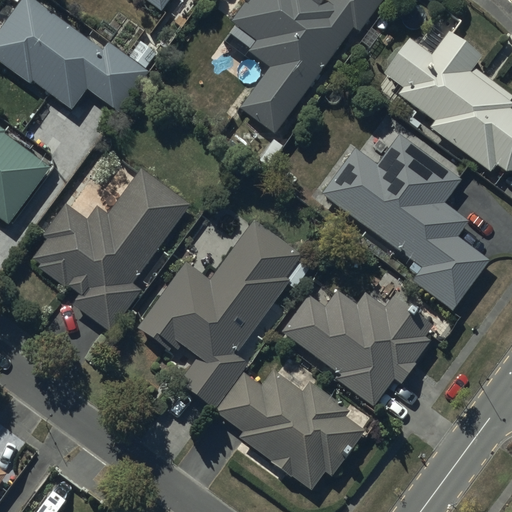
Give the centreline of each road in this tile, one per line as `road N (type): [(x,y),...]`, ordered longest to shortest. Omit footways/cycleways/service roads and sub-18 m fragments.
road 1 (residential): [(203,511),(0,359)]
road 2 (residential): [(419,511),(511,388)]
